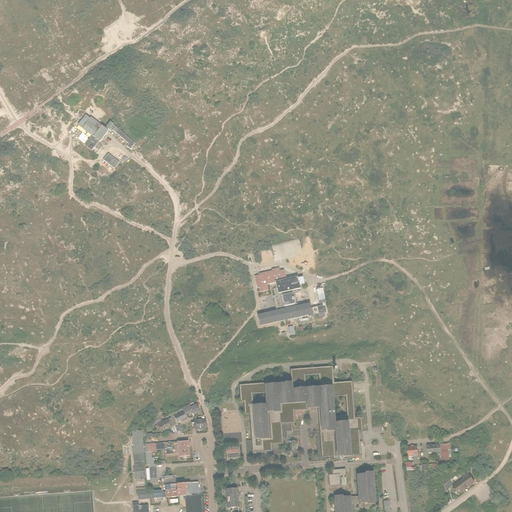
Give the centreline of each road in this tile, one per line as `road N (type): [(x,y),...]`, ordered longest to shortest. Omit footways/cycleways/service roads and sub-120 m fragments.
road 1 (unknown): [(29,381),(50,384),(66,357),(138,320),(149,293),(142,281),(203,211),(235,228),(308,231),(326,239),(337,259),(368,264)]
road 2 (track): [(168,266),(214,255),(253,269),(283,264),(316,280),(390,264),(417,289),(511,423)]
road 3 (unknown): [(385,263),(440,262),(460,253),(482,256),(511,279)]
road 4 (unknown): [(48,342),(89,339),(125,352),(178,355)]
